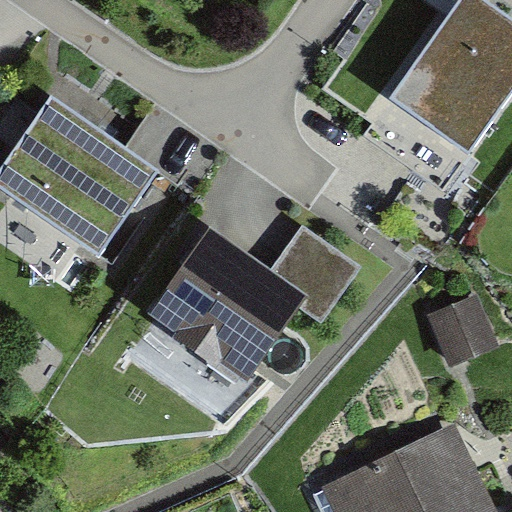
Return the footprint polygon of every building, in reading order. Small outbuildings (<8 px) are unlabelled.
[(511,98),(511,21),(482,0),(461,0),(389,101),(468,159),(511,98)] [(179,187),(73,111),(17,190),(123,265),(179,187)] [(290,282),(217,234),(164,316),(266,383),(315,308),(344,327),(375,280),(316,242),(290,282)] [(477,296),(430,316),(451,368),(500,347),(477,296)] [(495,511),(454,422),(319,484),(331,511),(495,511)]
